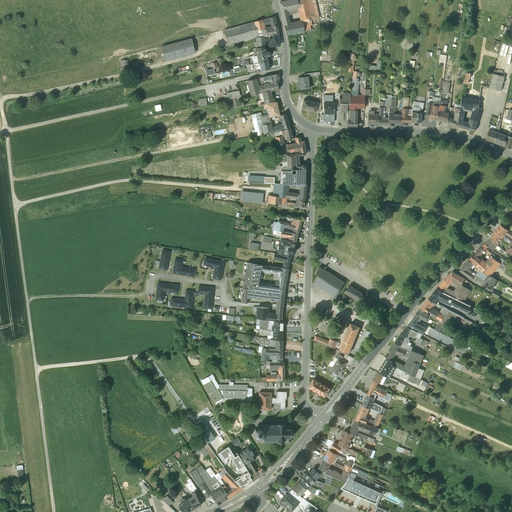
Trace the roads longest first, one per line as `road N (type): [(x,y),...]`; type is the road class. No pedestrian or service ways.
road 1 (track): [(54,511),(1,100)]
road 2 (residential): [(322,419),(304,398),(315,128)]
road 3 (tertiary): [(511,196),(429,284),(322,419)]
road 4 (track): [(243,78),(0,132)]
road 5 (track): [(13,184),(223,143),(248,127)]
road 6 (track): [(16,209),(128,183),(240,193)]
road 7 (track): [(1,100),(203,56)]
road 8 (unclassified): [(511,154),(451,134),(315,128)]
road 9 (track): [(36,368),(150,357),(188,379),(207,412)]
road 10 (track): [(151,297),(28,302)]
